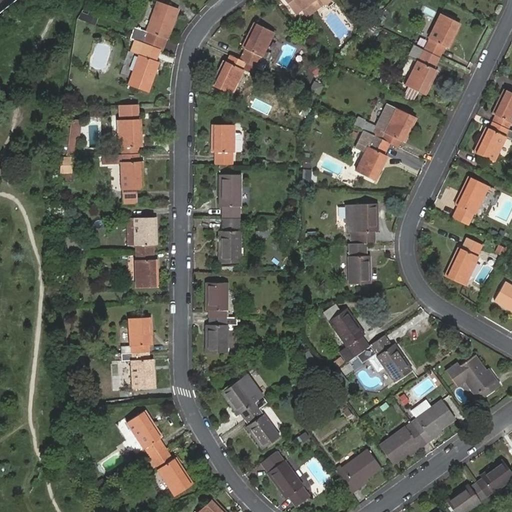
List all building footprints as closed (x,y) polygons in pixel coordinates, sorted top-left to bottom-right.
[(285,0),(295,13),(298,11),(313,0),(319,0),(323,5),(328,0),(285,0)] [(319,0),(313,0),(298,11),(303,18),(323,5),(319,0)] [(134,39),(161,49),(165,37),(167,38),(178,8),(158,1),(148,31),(135,27),(131,38),(134,39)] [(83,8),(79,18),(95,24),(99,14),(83,8)] [(425,50),(439,57),(445,46),(448,46),(459,23),(441,13),(429,38),(430,39),(425,50)] [(253,66),(262,69),(267,58),(263,56),(274,31),(255,22),(242,47),(245,48),(240,59),(253,66)] [(156,60),(161,49),(134,39),(130,51),(139,55),(129,85),(148,91),(158,61),(156,60)] [(434,68),(439,57),(425,50),(420,60),(418,60),(406,85),(408,86),(418,91),(426,94),(437,69),(434,68)] [(240,59),(230,55),(227,61),(224,60),(212,84),(232,93),(244,69),(251,72),(253,66),(240,59)] [(126,60),(121,73),(129,76),(134,63),(126,60)] [(311,89),(319,93),(324,84),(315,80),(311,89)] [(403,97),(413,102),(418,91),(408,86),(403,97)] [(496,114),(493,121),(511,129),(511,91),(505,88),(493,113),(496,114)] [(377,126),(376,128),(385,131),(397,108),(388,103),(377,126)] [(140,119),(139,104),(120,105),(121,119),(130,119),(140,119)] [(389,143),(399,147),(402,140),(405,141),(416,117),(397,108),(385,131),(376,128),(377,126),(368,122),(364,131),(389,143)] [(122,155),(140,154),(139,146),(142,146),(141,119),(140,119),(130,119),(121,119),(120,120),(121,147),(122,147),(122,155)] [(511,129),(493,121),(490,127),(487,126),(475,151),(494,160),(506,136),(511,138),(511,129)] [(216,151),(216,164),(233,165),(233,151),(234,151),(234,146),(234,133),(234,123),(212,124),(212,151),(216,151)] [(78,129),(66,128),(64,142),(69,143),(69,153),(75,154),(78,129)] [(389,143),(364,131),(359,142),(368,146),(356,170),(375,180),(387,155),(384,153),(389,143)] [(242,149),(242,135),(240,133),(234,133),(234,146),(234,151),(240,150),(242,149)] [(363,154),(368,146),(359,142),(356,150),(363,154)] [(140,161),(140,154),(122,155),(123,162),(121,162),(122,189),(143,189),(142,161),(140,161)] [(72,158),(61,158),(61,173),(72,173),(72,158)] [(223,206),(223,218),(239,218),(239,206),(240,206),(241,174),(221,174),(220,206),(223,206)] [(458,206),(453,217),(468,224),(473,213),(475,214),(488,185),(469,177),(456,205),(458,206)] [(366,243),(375,243),(376,231),(378,231),(378,204),(346,204),(346,232),(351,232),(351,243),(366,243)] [(135,244),(134,217),(127,217),(128,245),(135,244)] [(137,252),(153,251),(154,244),(157,244),(156,217),(134,217),(135,244),(137,245),(137,252)] [(239,218),(223,218),(223,230),(220,230),(220,262),(240,262),(241,230),(240,230),(239,218)] [(458,247),(445,275),(465,284),(478,256),(477,256),(482,244),(467,237),(462,248),(458,247)] [(351,243),(350,243),(350,254),(349,255),(349,283),(370,283),(369,255),(367,254),(366,243),(351,243)] [(154,259),(153,251),(137,252),(137,259),(135,259),(137,287),(158,287),(157,259),(154,259)] [(209,309),(208,317),(226,317),(226,310),(227,309),(227,282),(206,282),(206,310),(209,309)] [(511,285),(505,282),(496,299),(511,308),(511,285)] [(328,320),(340,311),(336,305),(324,313),(328,320)] [(357,354),(368,346),(362,335),(364,333),(346,307),(340,311),(328,320),(346,346),(341,350),(347,360),(357,354)] [(122,353),(149,351),(149,344),(152,344),(150,317),(129,318),(130,345),(122,346),(122,353)] [(226,317),(208,317),(208,324),(206,324),(206,351),(226,351),(227,325),(235,324),(235,317),(226,317)] [(390,344),(384,334),(368,346),(357,354),(361,361),(367,357),(377,371),(383,366),(393,380),(410,369),(392,343),(390,344)] [(150,359),(149,351),(122,353),(122,360),(132,360),(133,388),(154,386),(153,359),(150,359)] [(455,363),(445,370),(456,387),(465,381),(478,400),(500,384),(495,378),(493,380),(475,355),(457,367),(455,363)] [(335,369),(327,375),(338,390),(346,384),(335,369)] [(240,412),(245,419),(259,408),(266,403),(262,396),(255,401),(238,379),(221,391),(238,414),(240,412)] [(410,423),(425,443),(441,431),(440,429),(454,418),(440,399),(430,407),(415,418),(416,419),(410,423)] [(410,410),(415,418),(430,407),(424,399),(410,410)] [(259,408),(245,419),(248,424),(246,425),(262,447),(279,435),(263,413),(262,413),(259,408)] [(152,457),(166,447),(160,437),(162,436),(145,410),(127,421),(144,448),(145,448),(152,457)] [(378,444),(392,463),(407,453),(409,455),(425,443),(410,423),(406,426),(405,425),(378,444)] [(173,459),(166,447),(152,457),(144,461),(150,470),(156,466),(175,495),(192,483),(176,457),(173,459)] [(336,471),(351,492),(367,480),(366,478),(381,468),(367,448),(341,467),(341,468),(336,471)] [(276,451),(260,463),(267,472),(285,497),(288,496),(296,506),(309,495),(301,485),(302,484),(283,460),(282,461),(276,451)] [(482,479),(476,483),(485,495),(491,491),(493,493),(511,479),(511,473),(503,460),(480,476),(482,479)] [(100,487),(108,481),(105,476),(96,482),(100,487)] [(485,495),(476,483),(470,487),(468,484),(446,500),(454,511),(466,511),(480,501),(484,506),(489,501),(485,495)] [(227,511),(213,497),(197,511),(227,511)]
